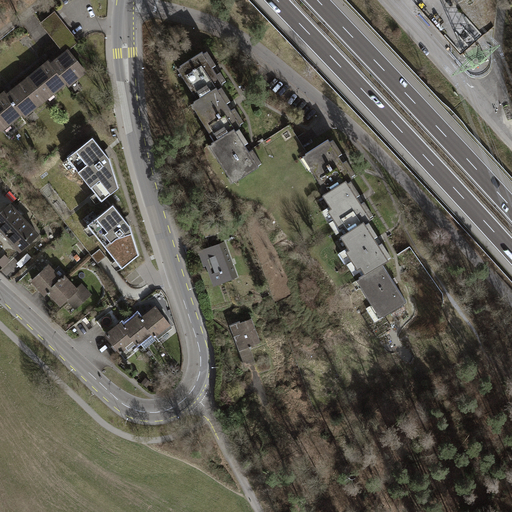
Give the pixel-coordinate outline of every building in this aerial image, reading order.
[(79,42),(55,12),(41,23),(64,53),(79,42)] [(69,50),(53,63),(50,60),(8,94),(6,91),(0,95),(0,128),(3,132),(24,114),(26,116),(68,82),(71,85),(87,72),(69,50)] [(228,87),(203,54),(174,76),(195,105),(185,113),(209,146),(199,153),(227,190),(256,169),(230,134),(238,128),(214,97),(228,87)] [(111,160),(93,138),(67,159),(102,202),(119,188),(111,160)] [(352,177),(328,140),(305,155),(329,192),(322,196),(347,233),(340,238),(364,275),(356,280),(381,318),(405,302),(381,265),(387,261),(363,223),(371,218),(347,181),(352,177)] [(6,204),(0,209),(0,234),(16,251),(35,233),(6,204)] [(131,227),(114,207),(90,227),(124,267),(139,254),(131,227)] [(222,237),(202,244),(217,282),(236,278),(222,237)] [(46,264),(27,282),(41,296),(45,292),(59,307),(65,301),(74,309),(90,295),(80,284),(75,288),(62,274),(60,277),(46,264)] [(167,329),(149,302),(108,330),(126,356),(167,329)] [(252,317),(230,322),(238,358),(260,353),(252,317)]
